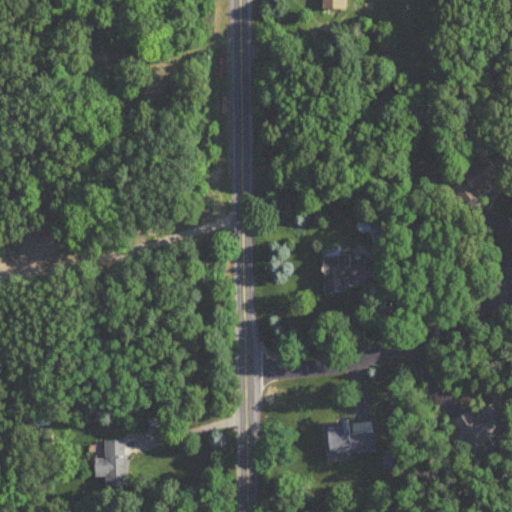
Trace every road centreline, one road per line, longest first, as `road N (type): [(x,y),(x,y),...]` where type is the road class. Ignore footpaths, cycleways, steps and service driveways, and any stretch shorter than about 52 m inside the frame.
road 1 (residential): [(240,0),(246,511)]
road 2 (residential): [(244,375),(382,355),(429,338),(511,288)]
